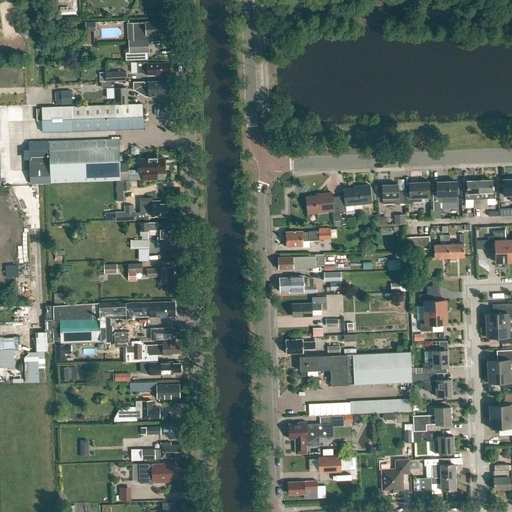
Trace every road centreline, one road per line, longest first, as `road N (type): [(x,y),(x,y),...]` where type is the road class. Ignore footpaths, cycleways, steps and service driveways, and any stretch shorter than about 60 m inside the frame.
road 1 (unclassified): [(205,511),(185,0)]
road 2 (secondary): [(272,511),(260,202),(271,164)]
road 3 (residential): [(482,511),(473,285),(511,283)]
road 4 (tertiary): [(511,156),(271,164)]
road 5 (secondary): [(271,164),(253,130),(247,0)]
